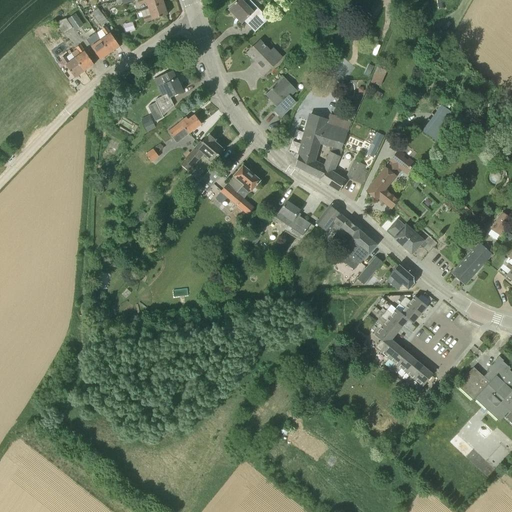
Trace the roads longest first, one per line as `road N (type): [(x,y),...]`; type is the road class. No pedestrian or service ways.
road 1 (residential): [(511,324),(442,293),(257,142),(220,90),(194,16)]
road 2 (unclassified): [(0,183),(103,80),(194,16)]
